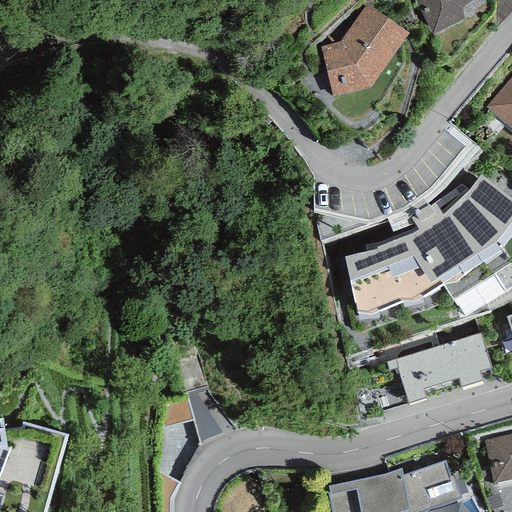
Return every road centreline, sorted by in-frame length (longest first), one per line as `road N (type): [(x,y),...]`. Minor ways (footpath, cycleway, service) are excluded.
road 1 (residential): [(0,51),(87,34),(171,39),(222,61),(268,95),(340,178),(382,182),(511,37)]
road 2 (tertiary): [(511,400),(373,444),(253,450),(207,480),(194,511)]
